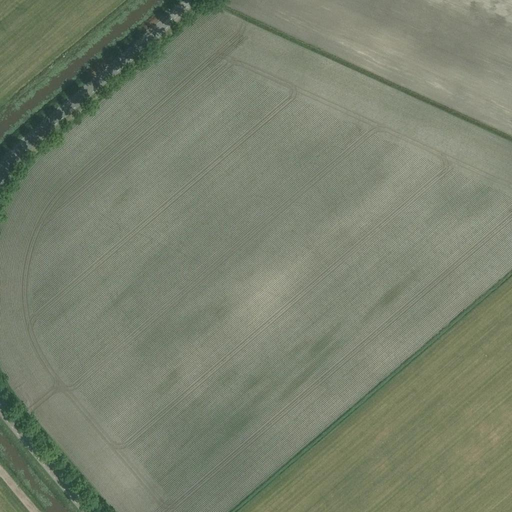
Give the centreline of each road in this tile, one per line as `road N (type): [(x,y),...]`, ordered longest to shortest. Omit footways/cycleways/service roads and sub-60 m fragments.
road 1 (tertiary): [(0,175),(29,139),(191,0)]
road 2 (tertiary): [(89,511),(0,401)]
